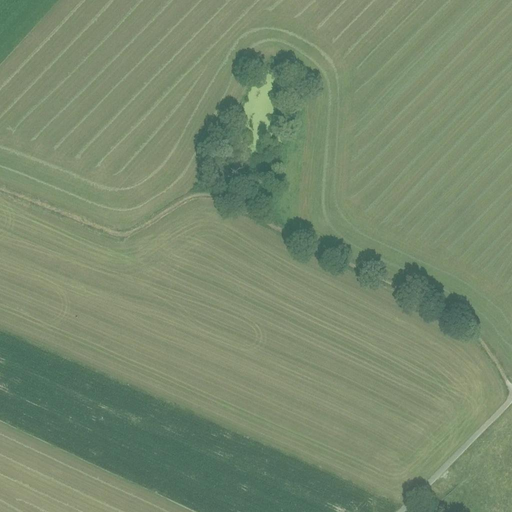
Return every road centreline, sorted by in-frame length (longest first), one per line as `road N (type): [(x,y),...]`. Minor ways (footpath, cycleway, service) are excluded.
road 1 (track): [(0,188),(120,235),(185,198),(214,195),(457,319),(511,390)]
road 2 (unclassified): [(399,511),(511,399)]
